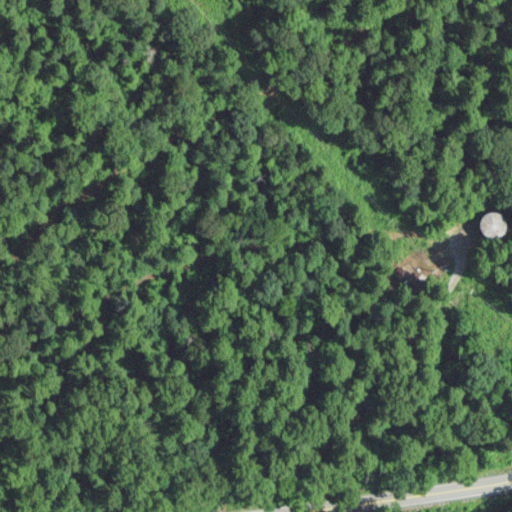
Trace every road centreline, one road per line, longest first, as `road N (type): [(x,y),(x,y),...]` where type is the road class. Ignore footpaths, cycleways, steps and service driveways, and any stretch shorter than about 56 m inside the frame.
road 1 (track): [(511,295),(469,295),(351,253),(84,0)]
road 2 (secondary): [(287,511),(511,478)]
road 3 (track): [(511,205),(494,195),(429,207),(351,253)]
